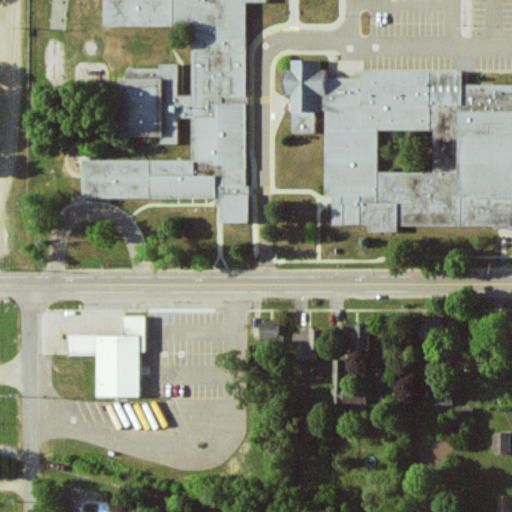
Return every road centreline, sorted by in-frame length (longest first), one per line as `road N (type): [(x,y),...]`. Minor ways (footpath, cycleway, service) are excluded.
road 1 (secondary): [(511,285),(0,285)]
road 2 (residential): [(265,286),(266,46)]
road 3 (residential): [(33,511),(30,285)]
